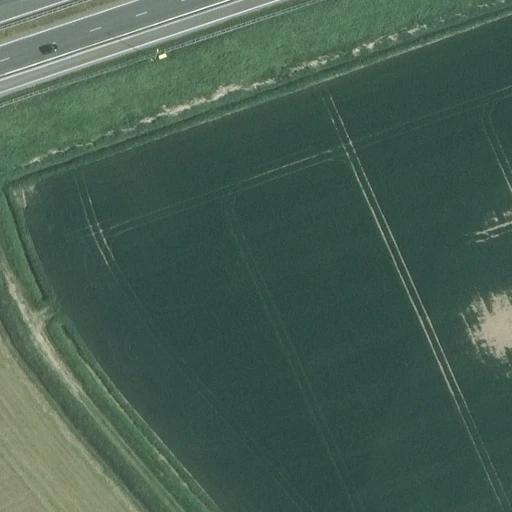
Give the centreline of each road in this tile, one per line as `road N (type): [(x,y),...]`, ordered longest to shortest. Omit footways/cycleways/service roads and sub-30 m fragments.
road 1 (track): [(175,511),(40,349),(0,261)]
road 2 (motorway): [(6,58),(182,0)]
